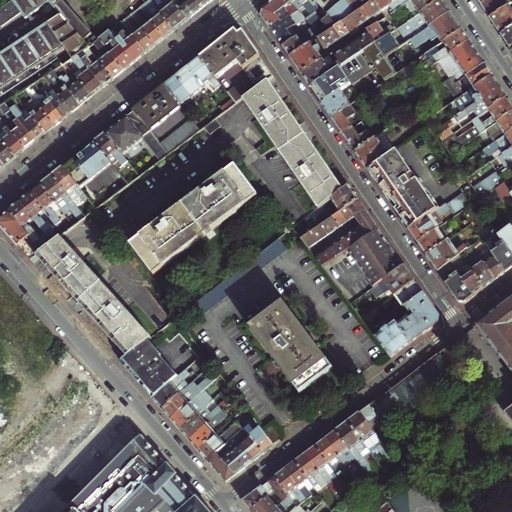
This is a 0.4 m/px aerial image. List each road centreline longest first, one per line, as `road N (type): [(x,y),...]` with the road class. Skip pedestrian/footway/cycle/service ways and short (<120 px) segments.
road 1 (residential): [(239,3),(456,326)]
road 2 (residential): [(220,504),(0,251)]
road 3 (residential): [(0,194),(239,3)]
road 4 (residential): [(456,326),(220,504)]
